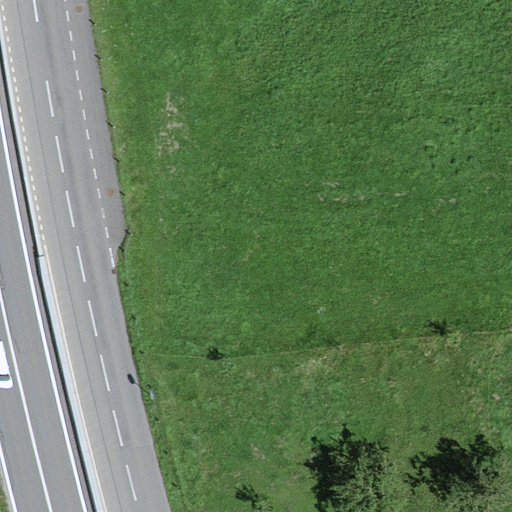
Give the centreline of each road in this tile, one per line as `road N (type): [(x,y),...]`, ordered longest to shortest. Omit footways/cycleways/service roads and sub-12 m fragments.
road 1 (tertiary): [(137,511),(73,238),(30,0)]
road 2 (trunk): [(48,511),(0,306)]
